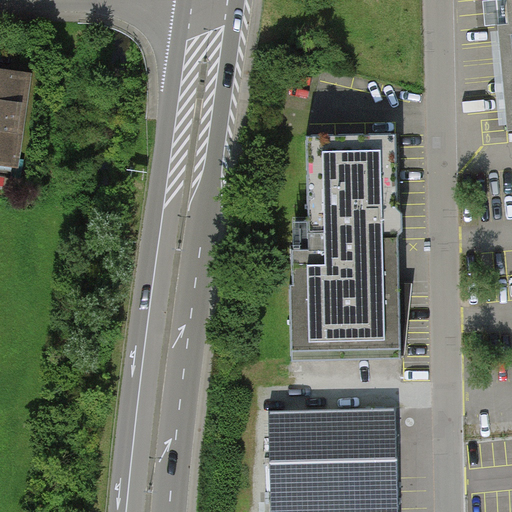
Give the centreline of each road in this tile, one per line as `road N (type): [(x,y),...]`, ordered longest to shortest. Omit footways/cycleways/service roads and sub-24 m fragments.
road 1 (secondary): [(170,511),(237,0)]
road 2 (residential): [(437,0),(448,511)]
road 3 (secondary): [(184,7),(116,511)]
